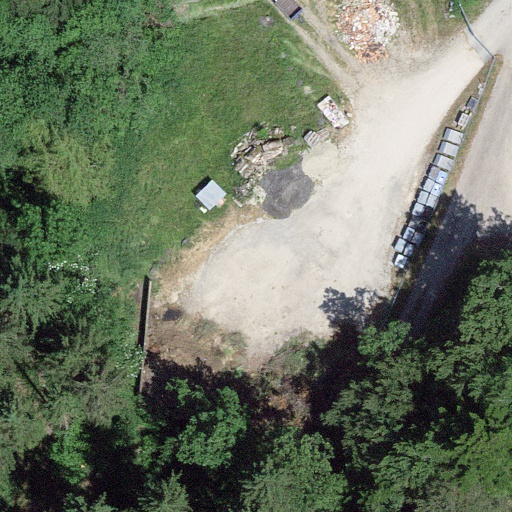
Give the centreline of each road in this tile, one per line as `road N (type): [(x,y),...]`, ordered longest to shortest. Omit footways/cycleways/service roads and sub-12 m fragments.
road 1 (track): [(511,115),(343,511)]
road 2 (track): [(279,307),(454,69),(511,14)]
